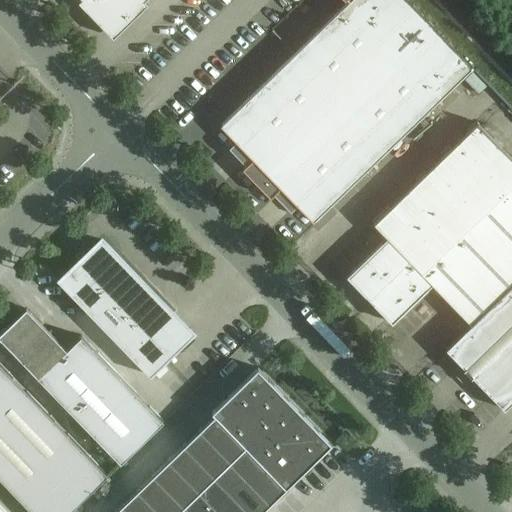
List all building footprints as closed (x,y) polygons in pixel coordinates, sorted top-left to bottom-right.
[(144,0),(83,0),(113,30),(143,1),(144,0)] [(349,0),(221,124),(313,220),(472,67),(407,0),(349,0)] [(137,85),(151,71),(143,64),(129,77),(137,85)] [(471,324),(511,284),(511,158),(477,122),(373,223),(387,237),(347,276),(392,322),(432,283),(471,324)] [(101,241),(85,257),(83,254),(77,259),(80,262),(59,282),(148,373),(169,352),(152,335),(173,314),(160,304),(162,302),(149,292),(150,290),(137,281),(138,278),(125,270),(126,266),(113,260),(115,253),(103,250),(103,241),(101,241)] [(511,284),(471,324),(447,347),(446,349),(504,409),(506,407),(503,405),(511,395),(511,284)] [(0,338),(120,463),(164,421),(81,335),(66,349),(26,308),(0,332),(0,338)] [(0,479),(31,511),(69,511),(108,475),(0,363),(0,479)] [(212,411),(245,446),(286,488),(331,443),(257,367),(212,411)] [(230,460),(245,446),(212,411),(211,412),(214,415),(199,429),(230,460)] [(214,476),(230,460),(199,429),(184,444),(214,476)] [(168,459),(199,490),(214,476),(184,444),(168,459)] [(214,476),(249,511),(260,511),(286,488),(245,446),(230,460),(214,476)] [(153,474),(183,505),(199,490),(168,459),(153,474)] [(176,511),(183,505),(153,474),(137,489),(159,511),(176,511)] [(249,511),(214,476),(199,490),(183,505),(189,511),(249,511)] [(122,504),(129,511),(159,511),(137,489),(122,504)] [(0,511),(10,511),(0,501),(0,511)]
